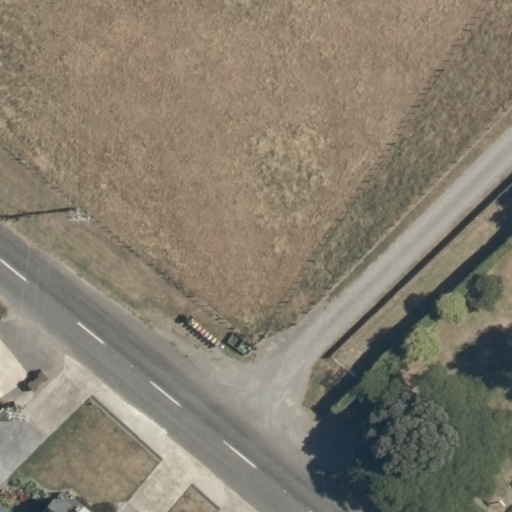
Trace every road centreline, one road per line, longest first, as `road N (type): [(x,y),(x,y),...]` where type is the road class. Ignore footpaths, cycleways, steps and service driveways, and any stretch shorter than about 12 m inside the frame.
road 1 (unclassified): [(210,454),(511,153)]
road 2 (unclassified): [(0,286),(210,454)]
